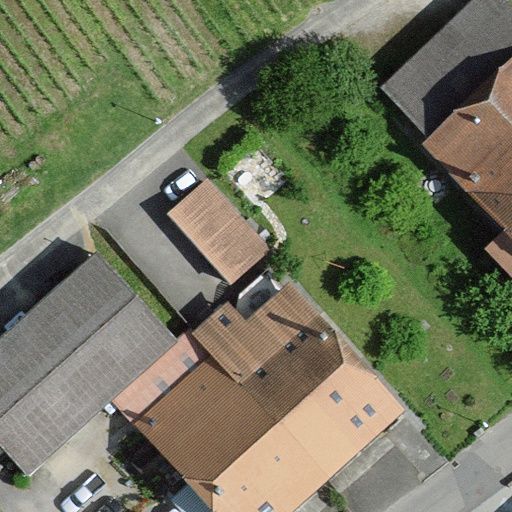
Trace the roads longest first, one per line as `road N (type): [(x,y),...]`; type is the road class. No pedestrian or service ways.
road 1 (residential): [(411,0),(0,310)]
road 2 (residential): [(410,511),(511,433)]
